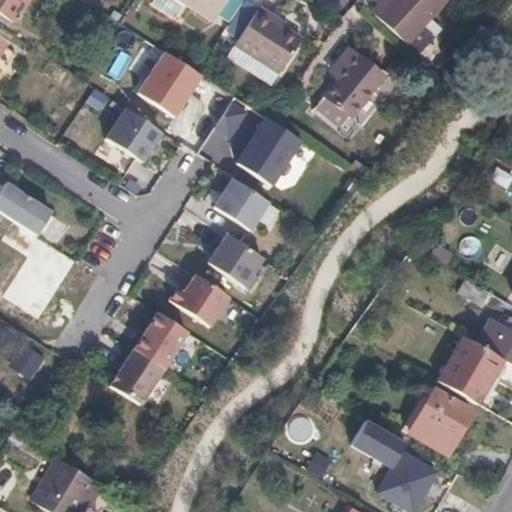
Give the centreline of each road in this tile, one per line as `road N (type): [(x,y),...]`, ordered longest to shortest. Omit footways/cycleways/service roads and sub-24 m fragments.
road 1 (residential): [(0,132),(142,227)]
road 2 (residential): [(142,227),(66,352)]
